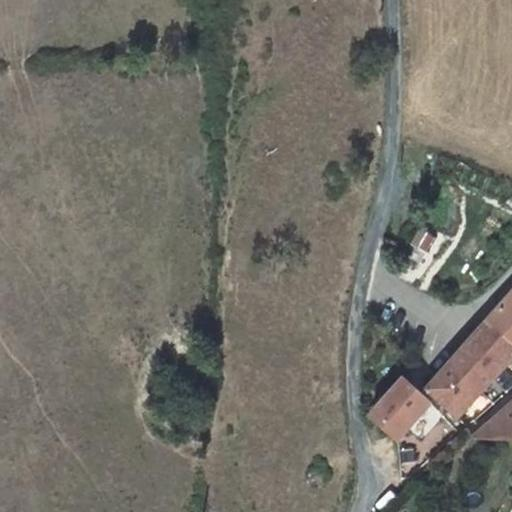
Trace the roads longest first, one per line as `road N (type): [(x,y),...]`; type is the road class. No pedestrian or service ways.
road 1 (unclassified): [(358,511),(350,371),(364,239),(392,130),(393,0)]
road 2 (unknown): [(364,239),(389,296),(414,311),(458,304),(511,280)]
